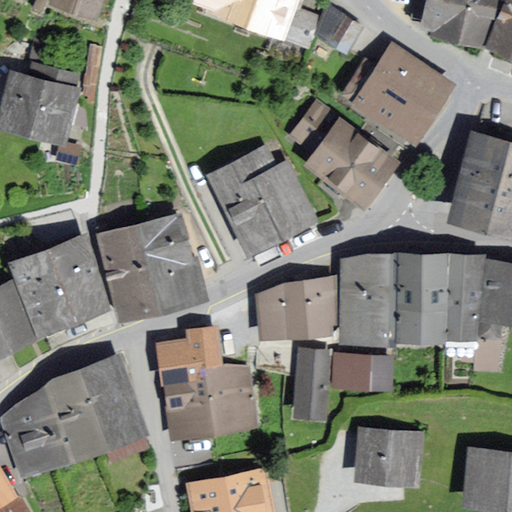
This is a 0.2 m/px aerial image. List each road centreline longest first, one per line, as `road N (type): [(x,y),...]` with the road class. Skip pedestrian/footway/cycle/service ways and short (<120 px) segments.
road 1 (residential): [(370,233),(123,326)]
road 2 (residential): [(123,326),(178,511)]
road 3 (residential): [(123,326),(0,398)]
road 4 (residential): [(469,75),(361,0)]
